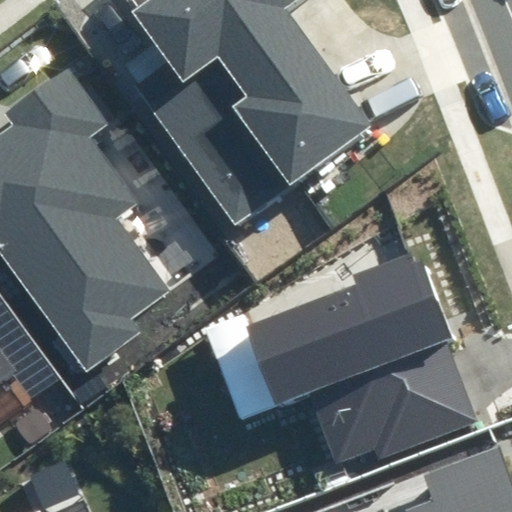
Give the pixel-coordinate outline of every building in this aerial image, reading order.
[(218,55),(309,178),(381,125),(294,6),(302,0),(156,0),(136,15),(184,80),(218,55)] [(218,55),(184,80),(146,108),(237,231),(309,178),(218,55)] [(12,131),(0,139),(0,245),(88,367),(138,331),(130,320),(174,288),(123,219),(139,208),(88,137),(111,120),(71,64),(1,115),(12,131)] [(481,421),(417,249),(354,272),(358,282),(247,323),(278,406),(306,395),(335,474),(481,421)] [(0,383),(15,374),(0,351),(0,383)] [(511,511),(511,491),(496,450),(425,476),(435,501),(410,510),(411,511),(511,511)]
